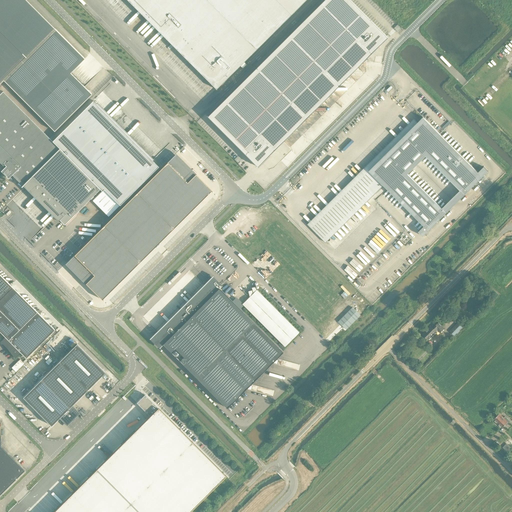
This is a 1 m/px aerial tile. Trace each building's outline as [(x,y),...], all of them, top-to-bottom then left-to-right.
[(0,0),(0,83),(4,80),(54,131),(91,94),(70,73),(84,59),(25,0),(0,0)] [(127,0),(216,89),(305,0),(127,0)] [(219,104),(207,116),(244,153),(257,166),(331,93),(371,52),(387,37),(362,12),(349,0),(323,0),(262,62),(219,104)] [(64,224),(90,198),(108,216),(117,208),(120,205),(119,205),(121,204),(158,167),(93,101),(52,141),(3,91),(0,94),(0,162),(3,166),(4,165),(6,166),(3,169),(9,177),(8,178),(8,179),(12,175),(22,185),(21,186),(22,187),(23,186),(24,187),(25,187),(54,217),(57,220),(58,221),(59,220),(64,224)] [(484,167),(478,172),(423,117),(418,122),(414,118),(308,224),(326,243),(383,185),(384,185),(424,226),(418,232),(420,234),(423,236),(452,207),(459,200),(488,171),(484,167)] [(160,170),(66,263),(99,296),(100,296),(101,297),(102,297),(103,297),(104,296),(105,296),(209,193),(209,192),(209,191),(209,190),(209,189),(209,188),(209,187),(208,187),(208,186),(180,158),(164,174),(160,170)] [(0,331),(5,337),(3,339),(6,342),(4,344),(7,347),(15,358),(20,352),(26,358),(55,330),(12,287),(0,274),(0,331)] [(159,348),(163,344),(226,408),(282,351),(219,288),(222,285),(212,276),(149,339),(159,348)] [(250,297),(242,304),(285,347),(299,332),(257,290),(256,290),(255,287),(252,287),(253,293),(252,294),(251,290),(248,291),(250,297)] [(438,329),(441,332),(444,328),(439,322),(435,326),(433,328),(431,326),(423,334),(428,339),(436,331),(438,329)] [(450,330),(455,334),(462,327),(457,323),(450,330)] [(106,372),(77,343),(23,397),(52,425),(60,417),(67,425),(80,412),(73,405),(106,372)] [(149,416),(52,511),(188,511),(226,475),(146,395),(145,394),(141,398),(136,403),(149,416)] [(504,418),(499,414),(493,420),(502,428),(505,425),(506,425),(510,421),(505,417),(504,418)] [(0,493),(24,470),(1,446),(1,441),(0,441),(0,493)]
